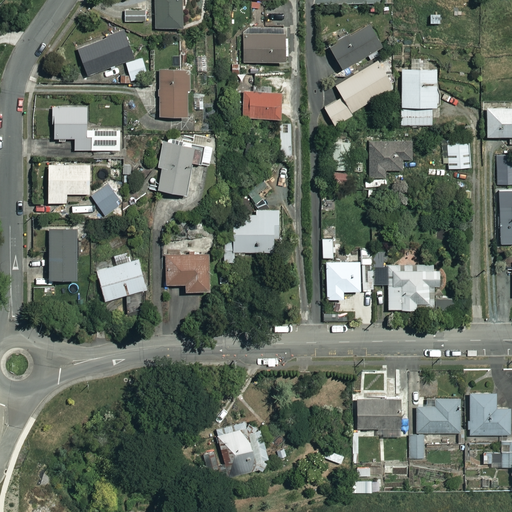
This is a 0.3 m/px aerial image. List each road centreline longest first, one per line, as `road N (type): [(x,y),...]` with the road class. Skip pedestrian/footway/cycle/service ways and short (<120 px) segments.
road 1 (residential): [(511,340),(182,346),(45,363)]
road 2 (residential): [(62,0),(26,50),(12,97),(12,335)]
